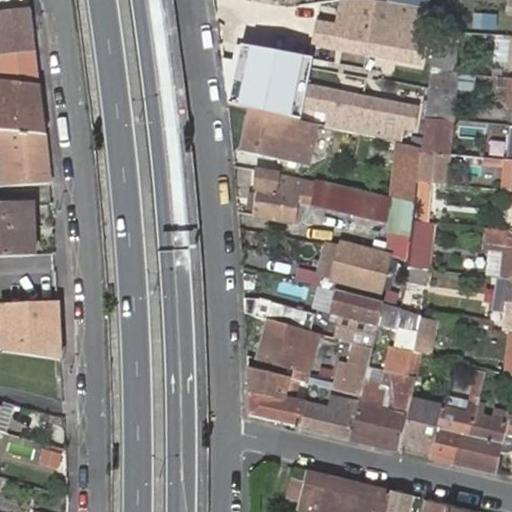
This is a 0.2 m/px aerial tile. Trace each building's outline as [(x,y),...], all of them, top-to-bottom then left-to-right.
[(431,23),(432,0),(409,0),(408,21),(431,23)] [(0,54),(36,51),(31,10),(0,14),(0,54)] [(347,24),(361,27),(363,15),(349,13),(347,24)] [(347,24),(318,18),(314,39),(419,60),(424,39),(394,33),(380,30),(361,27),(347,24)] [(380,30),(394,33),(396,22),(382,20),(380,30)] [(456,77),(460,40),(446,40),(447,30),(435,29),(431,75),(456,77)] [(0,54),(0,77),(0,80),(40,85),(36,51),(0,54)] [(424,85),(426,72),(412,69),(409,82),(424,85)] [(456,77),(431,75),(427,119),(453,121),(456,89),(457,77),(456,77)] [(457,77),(456,89),(475,90),(475,78),(457,77)] [(0,79),(0,130),(2,131),(45,135),(40,85),(0,80),(0,79)] [(309,80),(305,101),(334,107),(348,110),(365,113),(381,116),(411,123),(415,101),(309,80)] [(348,110),(334,107),(331,119),(346,121),(348,110)] [(311,127),(245,113),(238,153),(285,163),(303,167),(311,127)] [(378,128),(381,116),(365,113),(363,125),(378,128)] [(7,186),(51,184),(45,135),(2,131),(7,186)] [(404,145),(399,200),(419,205),(421,184),(424,154),(424,149),(404,145)] [(441,158),(427,157),(424,181),(439,182),(441,158)] [(306,182),(259,175),(253,216),(291,225),(299,193),(304,193),(306,182)] [(399,200),(320,185),(314,208),(397,225),(395,240),(416,242),(417,223),(419,205),(399,200)] [(33,203),(0,206),(0,257),(16,256),(24,256),(35,256),(33,203)] [(500,230),(482,229),(481,241),(499,243),(500,230)] [(342,283),(340,292),(377,301),(389,252),(340,240),(330,280),(342,283)] [(253,277),(250,293),(275,299),(278,282),(253,277)] [(340,292),(337,292),(330,321),(375,332),(382,301),(377,301),(340,292)] [(260,299),(256,317),(265,319),(311,330),(314,312),(260,299)] [(0,305),(0,352),(61,361),(58,302),(0,305)] [(433,356),(439,320),(396,313),(390,349),(433,356)] [(247,357),(247,369),(292,380),(305,383),(318,331),(311,330),(265,319),(255,359),(247,357)] [(360,397),(362,387),(372,344),(341,337),(335,362),(352,366),(348,384),(340,382),(338,391),(360,397)] [(442,396),(449,366),(440,364),(430,404),(410,399),(398,450),(427,457),(442,396)] [(250,414),(298,427),(304,407),(304,405),(288,401),(292,380),(247,369),(250,414)] [(485,372),(474,369),(464,411),(458,437),(498,446),(501,435),(505,416),(491,413),(489,422),(478,420),(481,408),(476,407),(485,372)] [(410,399),(412,392),(403,390),(401,396),(362,387),(360,397),(358,404),(350,439),(398,450),(410,399)] [(458,437),(464,411),(447,407),(449,398),(442,396),(427,457),(452,462),(458,437)] [(298,427),(350,439),(358,404),(332,397),(327,412),(304,407),(298,427)] [(0,431),(7,433),(15,405),(4,402),(2,407),(0,406),(0,431)] [(63,427),(65,419),(50,415),(48,424),(63,427)] [(511,418),(505,416),(501,435),(511,437),(511,418)] [(492,472),(498,446),(458,437),(452,462),(492,472)] [(41,467),(57,471),(61,456),(46,452),(41,467)] [(330,511),(382,511),(387,490),(306,470),(299,505),(330,511)] [(401,511),(406,494),(387,490),(382,511),(401,511)] [(443,511),(445,503),(426,499),(422,511),(443,511)] [(474,511),(474,510),(445,503),(443,511),(474,511)]
